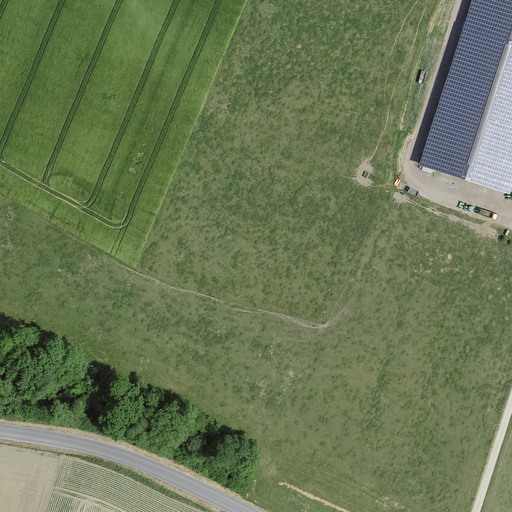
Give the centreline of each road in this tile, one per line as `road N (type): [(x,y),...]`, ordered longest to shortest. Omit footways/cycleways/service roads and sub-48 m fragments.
road 1 (tertiary): [(238,511),(81,447),(0,431)]
road 2 (track): [(473,511),(511,392)]
